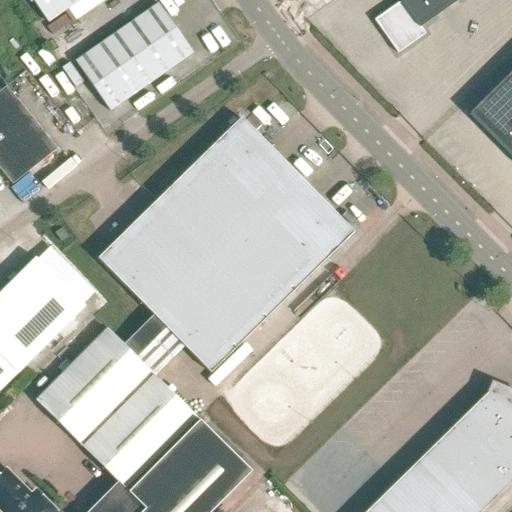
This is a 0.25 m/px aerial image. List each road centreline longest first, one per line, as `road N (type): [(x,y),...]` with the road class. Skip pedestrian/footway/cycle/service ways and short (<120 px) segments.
road 1 (unclassified): [(279,32),(0,234)]
road 2 (unclassified): [(511,273),(279,32)]
